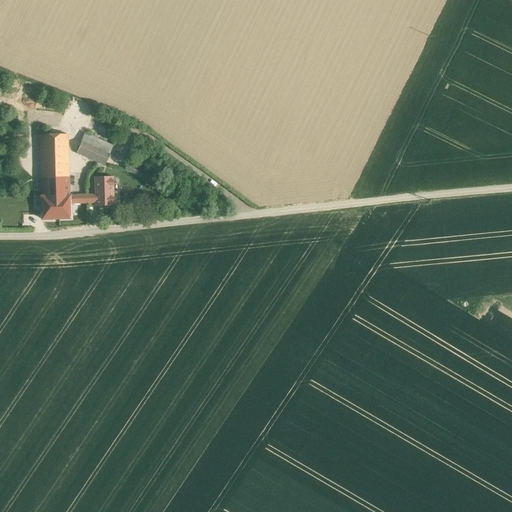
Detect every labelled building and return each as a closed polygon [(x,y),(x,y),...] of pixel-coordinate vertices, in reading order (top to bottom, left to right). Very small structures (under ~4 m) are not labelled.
[(114,146),(86,133),(76,153),(104,166),(114,146)] [(70,134),(39,135),(40,195),(71,195),(70,134)] [(150,173),(128,163),(125,170),(146,180),(150,173)] [(113,177),(94,177),(94,194),(71,195),(71,204),(95,203),(95,206),(114,206),(113,177)] [(71,195),(40,195),(41,220),(72,219),(71,204),(71,195)]
